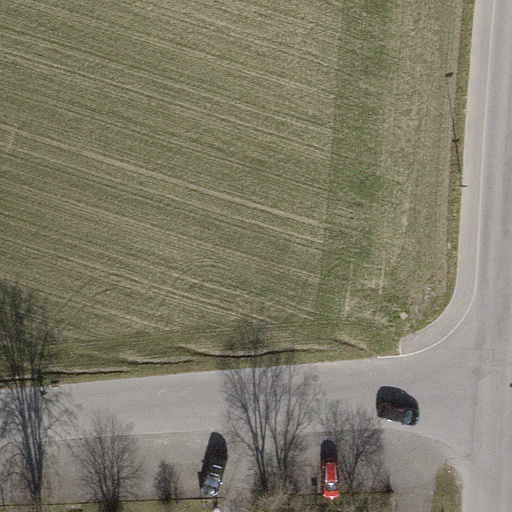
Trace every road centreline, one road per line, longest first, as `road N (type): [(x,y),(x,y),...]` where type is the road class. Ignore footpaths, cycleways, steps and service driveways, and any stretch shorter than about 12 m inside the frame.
road 1 (unclassified): [(0,418),(385,385),(498,386)]
road 2 (tertiary): [(511,178),(498,386)]
road 3 (tertiary): [(498,386),(495,511)]
